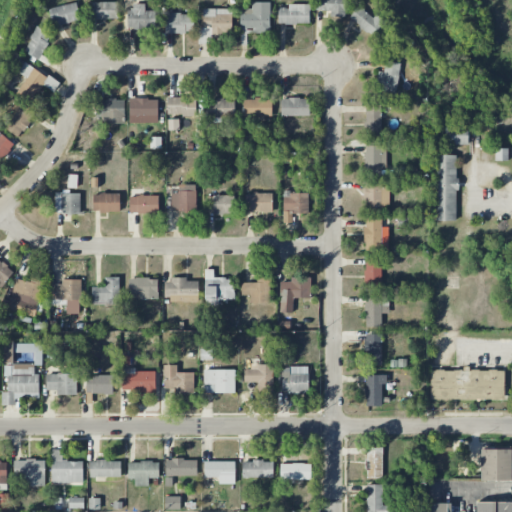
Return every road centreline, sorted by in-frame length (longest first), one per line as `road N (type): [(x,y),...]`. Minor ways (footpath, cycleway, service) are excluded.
road 1 (residential): [(511,427),(0,427)]
road 2 (residential): [(335,67),(333,511)]
road 3 (residential): [(333,249),(64,250),(30,242),(0,215)]
road 4 (residential): [(335,67),(83,66)]
road 5 (residential): [(83,66),(58,147),(0,215)]
